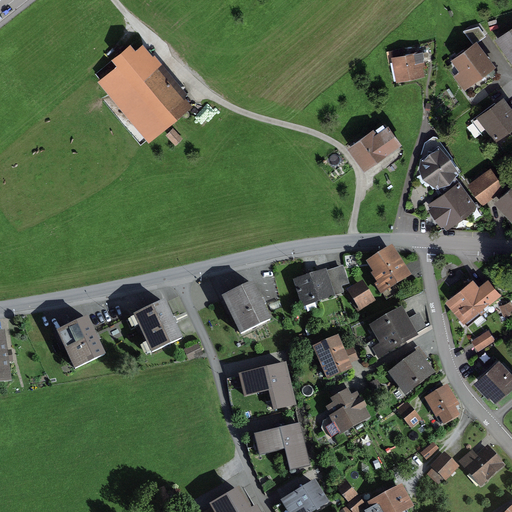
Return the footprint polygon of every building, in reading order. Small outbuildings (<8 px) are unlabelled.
[(511,25),(494,37),(511,62),(511,25)] [(496,65),(476,38),(451,58),(459,69),(453,74),(464,89),(496,65)] [(117,63),(98,79),(149,142),(192,105),(185,96),(188,94),(155,53),(153,55),(143,42),(136,47),(131,41),(111,56),(117,63)] [(423,50),(392,56),(397,81),(425,75),(423,66),(426,65),(423,50)] [(511,129),(511,105),(504,95),(471,119),(473,122),(467,127),(475,138),(487,130),(495,141),(511,129)] [(373,127),(347,146),(364,170),(403,143),(388,123),(376,131),(373,127)] [(173,128),(166,134),(175,145),(182,139),(173,128)] [(451,156),(437,136),(433,135),(424,142),(419,166),(423,176),(436,188),(450,182),(459,171),(451,156)] [(506,186),(491,166),(467,183),(483,204),(506,186)] [(478,206),(459,180),(427,203),(430,207),(428,208),(441,227),(443,225),(446,230),(478,206)] [(511,182),(493,200),(511,220),(511,182)] [(392,245),(366,262),(373,272),(371,274),(377,283),(374,284),(381,295),(383,294),(387,300),(400,291),(396,285),(411,275),(392,245)] [(327,268),(293,280),(303,307),(304,307),(306,312),(317,308),(316,303),(344,293),(342,286),(350,284),(344,265),(328,270),(327,268)] [(473,277),(461,287),(479,311),(501,294),(488,277),(479,285),(473,277)] [(363,280),(346,290),(346,293),(358,311),(376,300),(363,280)] [(253,281),(222,296),(240,334),(271,319),(253,281)] [(483,314),(479,311),(461,287),(445,300),(467,327),(483,314)] [(165,300),(134,314),(135,317),(130,319),(135,329),(139,327),(146,342),(143,344),(147,353),(151,351),(152,353),(183,338),(165,300)] [(511,304),(510,301),(499,306),(503,317),(511,313),(511,304)] [(402,306),(369,325),(380,344),(373,348),(379,358),(419,335),(418,334),(428,328),(419,312),(409,318),(402,306)] [(88,316),(57,331),(75,369),(106,355),(102,347),(96,334),(88,316)] [(495,340),(488,329),(471,340),(478,351),(495,340)] [(5,330),(0,330),(0,383),(12,382),(5,330)] [(338,335),(313,346),(328,380),(353,368),(351,363),(360,360),(354,346),(345,350),(338,335)] [(418,349),(388,372),(405,396),(436,373),(418,349)] [(511,388),(511,371),(499,357),(473,381),(489,399),(491,397),(497,403),(511,388)] [(286,362),(238,374),(244,398),(269,392),(274,411),(297,406),(286,362)] [(448,384),(424,398),(440,425),(443,424),(444,425),(461,415),(456,407),(460,405),(448,384)] [(348,389),(331,399),(334,404),(327,408),(331,415),(329,417),(333,423),(326,427),(332,438),(339,434),(340,435),(371,417),(366,407),(368,406),(362,397),(361,398),(358,392),(351,395),(348,389)] [(407,402),(397,411),(411,428),(422,420),(407,402)] [(300,423),(254,434),(259,456),(285,449),(290,470),(310,465),(300,423)] [(439,449),(433,442),(421,453),(426,460),(439,449)] [(506,466),(488,445),(476,455),(472,450),(459,462),(481,487),(506,466)] [(459,467),(444,452),(431,466),(433,468),(427,474),(438,485),(444,479),(445,481),(459,467)] [(345,478),(334,487),(348,503),(357,495),(359,495),(345,478)] [(313,511),(330,503),(316,479),(280,500),(287,511),(313,511)] [(259,511),(240,481),(209,500),(216,511),(259,511)] [(414,506),(402,484),(385,493),(394,511),(407,511),(406,510),(414,506)] [(394,511),(385,493),(367,502),(370,508),(364,511),(394,511)] [(348,503),(346,504),(347,506),(351,511),(358,511),(366,506),(357,495),(348,503)]
